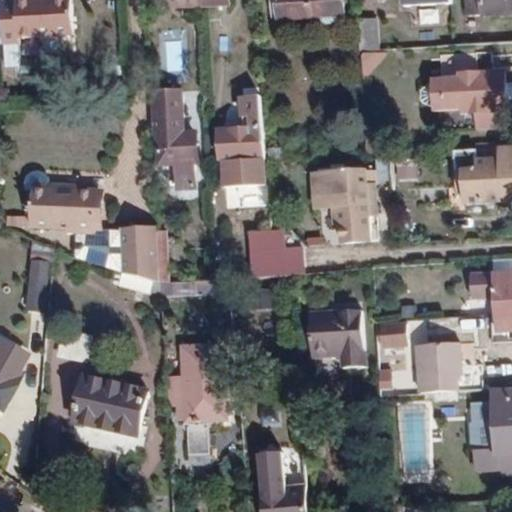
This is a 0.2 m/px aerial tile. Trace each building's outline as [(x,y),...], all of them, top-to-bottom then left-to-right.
[(50,0),(51,2),(35,2),(4,4),(6,46),(37,45),(37,38),(75,36),(73,0),(50,0)] [(323,19),(323,26),(345,24),(343,0),(276,0),(278,21),(323,19)] [(400,0),(401,10),(453,5),(452,0),(400,0)] [(511,16),(511,0),(465,0),(467,19),(511,16)] [(411,26),(427,26),(427,11),(411,11),(411,26)] [(379,54),(377,20),(357,21),(359,55),(379,54)] [(496,74),(495,60),(470,62),(470,75),(462,76),(465,116),(478,115),(479,130),(495,129),(494,114),(511,112),(511,76),(511,73),(496,74)] [(363,68),(364,78),(380,78),(380,67),(363,68)] [(465,116),(462,76),(429,80),(421,92),(421,103),(430,110),(431,115),(465,116)] [(185,132),(183,93),(152,94),(153,125),(154,134),(158,134),(160,164),(178,163),(179,188),(196,188),(195,163),(197,163),(195,132),(185,132)] [(225,164),(266,162),(263,101),(243,102),(245,133),(221,134),(223,164),(225,164)] [(366,114),(366,123),(383,122),(382,113),(366,114)] [(270,150),(271,161),(283,161),(282,150),(270,150)] [(511,170),(511,173),(511,176),(511,150),(500,151),(455,154),(456,176),(463,176),(465,207),(489,206),(488,171),(479,172),(478,162),(501,161),(501,170),(511,170)] [(511,204),(511,176),(511,173),(511,170),(501,170),(501,161),(478,162),(479,172),(488,171),(489,206),(511,204)] [(268,187),(266,162),(225,164),(226,189),(268,187)] [(375,172),(313,176),(316,210),(334,209),(336,249),(372,246),(370,221),(378,221),(375,172)] [(104,194),(84,193),(56,193),(56,186),(50,186),(48,181),(44,177),(38,175),(32,176),(28,180),(25,186),(25,193),(33,194),(32,230),(67,230),(67,237),(87,237),(87,265),(124,275),(126,276),(154,284),(161,286),(159,230),(124,232),(124,234),(102,233),(104,194)] [(282,234),(270,234),(250,235),(252,281),(289,279),(302,277),(301,252),(283,253),(282,234)] [(511,272),(511,261),(491,262),(492,273),(511,272)] [(32,262),(29,293),(47,295),(50,264),(32,262)] [(121,286),(151,295),(154,284),(126,276),(124,275),(121,286)] [(496,299),(498,335),(511,334),(511,275),(494,276),(472,278),(473,300),(496,299)] [(197,297),(226,294),(226,282),(217,283),(196,284),(197,297)] [(343,359),(344,370),(368,369),(365,312),(311,316),(314,360),(343,359)] [(378,351),(407,350),(406,324),(377,325),(378,351)] [(55,360),(87,364),(91,335),(59,331),(55,360)] [(27,356),(0,340),(0,402),(4,405),(21,373),(18,372),(27,356)] [(419,348),(422,397),(458,395),(457,368),(462,368),(461,346),(419,348)] [(168,407),(177,407),(178,424),(189,423),(191,463),(211,463),(210,422),(227,420),(223,347),(184,349),(185,380),(167,380),(168,407)] [(394,391),(393,372),(379,373),(380,392),(394,391)] [(85,379),(75,424),(117,433),(119,423),(141,428),(149,393),(85,379)] [(511,475),(511,391),(496,392),(497,404),(482,405),(483,424),(475,425),(478,473),(501,471),(501,476),(511,475)] [(168,407),(169,424),(178,424),(177,407),(168,407)] [(141,428),(119,423),(117,433),(139,438),(141,428)] [(262,490),(263,511),(309,511),(307,486),(262,490)] [(399,511),(399,495),(387,495),(387,511),(399,511)]
